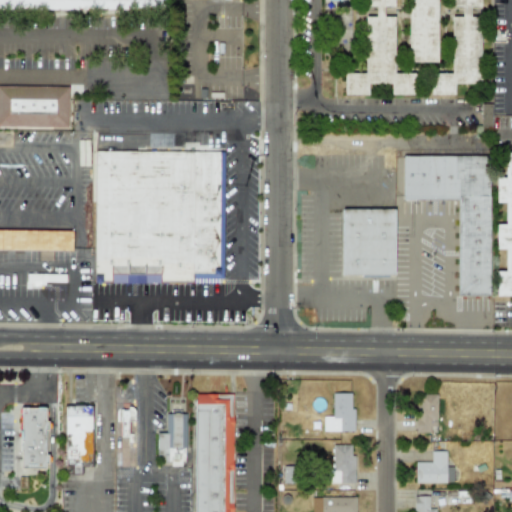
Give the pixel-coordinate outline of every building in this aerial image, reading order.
[(0,0),(0,9),(166,9),(166,0),(0,0)] [(364,0),(365,5),(374,5),(374,16),(363,16),(364,72),(343,72),(343,94),(367,94),(367,83),(390,83),(390,94),(413,94),(413,72),(393,73),(393,16),(382,16),(382,6),(393,6),(393,0),(364,0)] [(436,62),(436,0),(407,0),(407,61),(436,62)] [(479,83),(479,16),(469,16),(469,6),(479,6),(479,0),(450,0),(450,6),(461,6),(461,16),(450,16),(450,73),(430,73),(430,95),(453,94),(453,83),(479,83)] [(0,85),(0,126),(67,127),(67,86),(0,85)] [(480,127),(489,127),(490,105),(481,104),(480,127)] [(94,151),(93,282),(223,283),(224,152),(94,151)] [(511,152),(505,153),(505,178),(495,178),(495,203),(504,203),(504,224),(495,224),(495,249),(504,249),(504,271),(495,271),(495,296),(511,296),(511,152)] [(402,156),(402,200),(457,200),(457,294),(488,294),(488,156),(402,156)] [(341,209),(342,275),(394,275),(394,208),(341,209)] [(0,248),(39,249),(39,260),(51,260),(52,251),(72,251),(73,228),(0,227),(0,248)] [(64,282),(64,274),(26,274),(26,282),(64,282)] [(194,511),(194,393),(233,393),(233,511),(194,511)] [(323,431),(353,431),(352,393),(331,393),(332,416),(323,417),(323,431)] [(437,395),(416,394),(415,430),(436,431),(437,395)] [(65,406),(91,406),(91,466),(82,466),(82,474),(73,474),(73,465),(65,465),(65,406)] [(119,411),(128,411),(128,407),(131,407),(133,409),(134,410),(134,420),(127,420),(128,434),(132,434),(132,442),(128,442),(128,436),(122,435),(122,419),(119,419),(119,411)] [(20,408),(20,468),(45,468),(45,408),(20,408)] [(165,413),(187,413),(188,447),(184,447),(184,465),(170,466),(170,462),(164,462),(164,454),(156,454),(155,432),(165,432),(165,413)] [(351,445),(330,445),(330,483),(354,483),(354,455),(351,455),(351,445)] [(414,462),(415,483),(453,482),(452,467),(446,467),(445,451),(430,451),(430,462),(414,462)] [(414,511),(434,511),(435,508),(428,508),(429,496),(415,496),(414,511)] [(355,511),(355,497),(321,497),(320,511),(355,511)]
